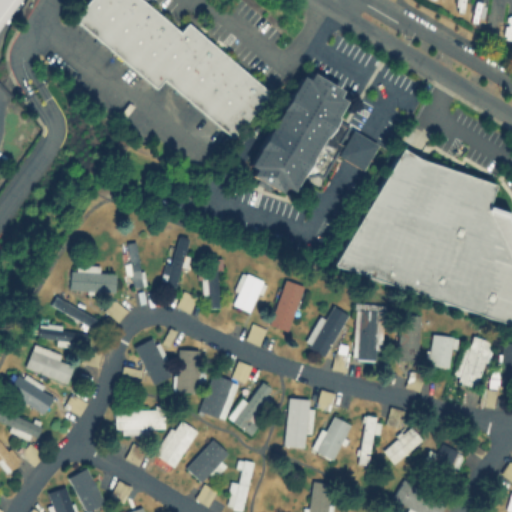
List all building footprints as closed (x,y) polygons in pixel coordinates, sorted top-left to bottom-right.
[(0,0),(0,23),(15,0),(0,0)] [(89,0),(148,0),(188,35),(196,26),(274,96),(232,144),(164,83),(156,92),(73,18),(89,0)] [(298,74),(303,77),(307,71),(338,89),(334,95),(343,100),(334,115),(366,135),(376,140),(358,169),(349,164),(334,155),(320,178),(315,175),(306,176),(300,172),(290,189),(281,184),(277,190),(247,172),(250,166),(245,163),(298,74)] [(511,324),(372,278),(329,263),(398,145),(412,156),(491,182),(484,204),(505,211),(511,225),(511,324)] [(187,239),(176,236),(169,264),(163,262),(158,281),(174,285),(179,265),(185,267),(188,256),(183,254),(187,239)] [(200,297),(204,297),(204,307),(218,307),(216,257),(206,257),(206,276),(200,276),(200,297)] [(98,266),(69,266),(68,289),(113,290),(114,273),(98,272),(98,266)] [(255,292),(260,294),(265,282),(240,271),(232,290),(235,292),(230,303),(248,311),(255,292)] [(286,331),(302,285),(283,278),(267,324),(286,331)] [(126,310),(112,298),(103,310),(116,321),(126,310)] [(381,349),(383,304),(353,303),(351,358),(374,359),(374,348),(381,349)] [(347,314),(331,304),(323,318),(318,315),(302,342),(322,355),(347,314)] [(416,360),(419,313),(395,312),(393,359),(416,360)] [(54,344),(83,347),(84,332),(60,330),(60,324),(36,322),(35,336),(55,338),(54,344)] [(258,344),(264,327),(250,322),(244,339),(258,344)] [(449,347),(455,348),(456,336),(429,333),(426,364),(447,367),(449,347)] [(489,340),(468,335),(458,383),(476,387),(481,361),(488,362),(490,350),(487,350),(489,340)] [(152,336),(132,345),(151,383),(170,374),(152,336)] [(511,342),(501,341),(497,383),(511,384),(511,342)] [(71,364),(57,359),(59,352),(31,343),(23,368),(66,382),(71,364)] [(195,391),(196,348),(176,348),(174,391),(195,391)] [(98,351),(83,350),(81,362),(97,364),(98,351)] [(249,364),(236,359),(229,376),(243,381),(249,364)] [(43,383),(23,374),(21,377),(10,372),(1,392),(43,411),(51,395),(40,390),(43,383)] [(196,409),(222,419),(236,382),(210,372),(196,409)] [(225,419),(250,433),(255,424),(249,420),(268,386),(258,380),(246,402),(238,397),(225,419)] [(329,409),(332,391),(318,389),(315,406),(329,409)] [(282,445),(302,447),(303,432),(310,433),(312,408),(306,407),(307,398),(285,397),(282,445)] [(402,409),(388,405),(384,423),(398,427),(402,409)] [(27,439),(29,434),(35,436),(40,425),(0,407),(0,420),(9,425),(7,430),(27,439)] [(112,428),(120,428),(120,433),(147,433),(147,427),(163,427),(163,408),(112,409),(112,428)] [(377,416),(362,414),(357,463),(367,464),(370,433),(376,433),(377,416)] [(318,428),(309,450),(333,459),(347,422),(330,415),(325,430),(318,428)] [(194,428),(178,420),(173,429),(167,426),(152,455),(174,466),(194,428)] [(420,438),(409,425),(381,449),(392,463),(420,438)] [(226,452),(210,438),(183,467),(199,481),(207,472),(212,477),(224,464),(219,459),(226,452)] [(0,440),(0,466),(4,472),(17,462),(0,440)] [(452,477),(463,452),(440,442),(436,452),(427,449),(421,464),(452,477)] [(250,461),(235,458),(234,468),(239,469),(236,482),(229,480),(224,506),(241,509),(250,461)] [(511,464),(506,462),(501,476),(511,480),(511,464)] [(67,475),(82,511),(102,503),(86,467),(67,475)] [(405,511),(438,511),(444,502),(402,477),(390,497),(408,508),(405,511)] [(326,511),(330,482),(310,480),(305,511),(326,511)] [(214,489),(201,483),(193,498),(207,505),(214,489)] [(73,511),(66,485),(46,491),(51,511),(49,511),(73,511)]
